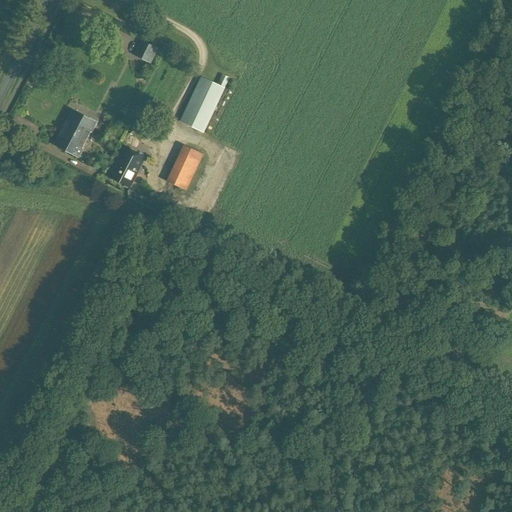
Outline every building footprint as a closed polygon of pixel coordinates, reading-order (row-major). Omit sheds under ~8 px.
[(142,40),(135,55),(150,62),(157,49),(142,40)] [(222,74),(216,84),(225,88),(229,78),(222,74)] [(204,133),(225,88),(216,84),(201,77),(180,121),(204,133)] [(73,111),(55,145),(68,151),(69,149),(79,154),(96,122),(73,111)] [(184,145),(166,181),(186,190),(203,154),(184,145)] [(130,188),(146,157),(125,146),(110,177),(130,188)] [(480,319),(499,329),(505,319),(485,309),(480,319)]
